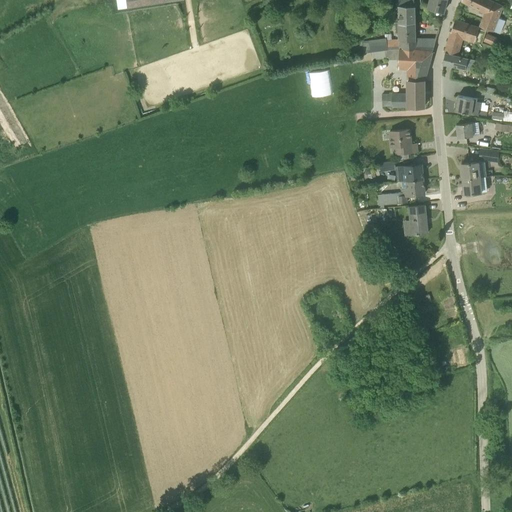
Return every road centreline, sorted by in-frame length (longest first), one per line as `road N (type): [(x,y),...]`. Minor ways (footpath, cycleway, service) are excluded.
road 1 (unclassified): [(251,440),(328,354),(451,245)]
road 2 (unclassified): [(485,511),(479,358),(451,245)]
road 3 (unclassified): [(451,245),(436,61),(453,0)]
